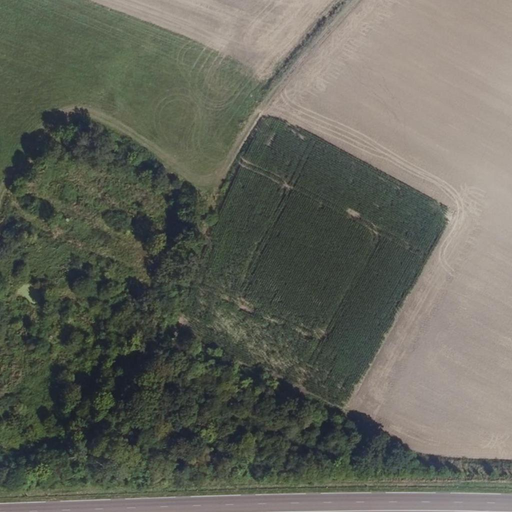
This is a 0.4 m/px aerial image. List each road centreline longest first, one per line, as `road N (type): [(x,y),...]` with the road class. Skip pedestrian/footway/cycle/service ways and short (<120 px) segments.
road 1 (track): [(104,113),(183,178),(212,182),(289,72),(354,0)]
road 2 (primary): [(511,507),(159,511)]
